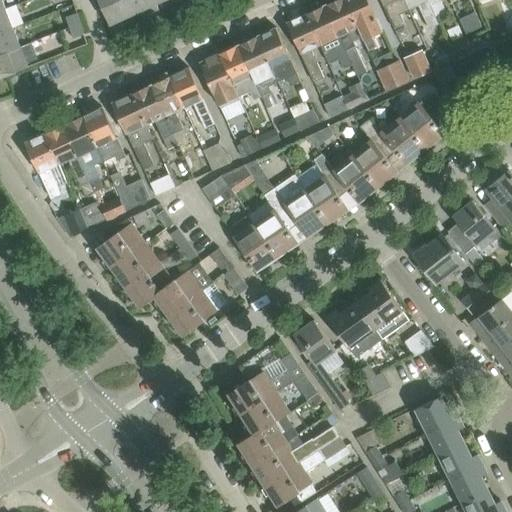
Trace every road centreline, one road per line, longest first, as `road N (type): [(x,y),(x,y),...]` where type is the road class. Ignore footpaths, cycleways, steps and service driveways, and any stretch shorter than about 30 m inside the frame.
road 1 (residential): [(157,387),(0,163)]
road 2 (residential): [(157,387),(372,233)]
road 3 (residential): [(511,413),(372,233)]
road 4 (secondary): [(114,413),(79,378),(0,245)]
road 5 (residential): [(372,233),(511,117)]
road 6 (residential): [(111,66),(262,0)]
road 7 (secondary): [(0,306),(46,400),(79,436)]
road 8 (residential): [(242,511),(157,387)]
road 9 (residential): [(0,115),(111,66)]
road 10 (secondary): [(182,511),(140,437),(114,413)]
